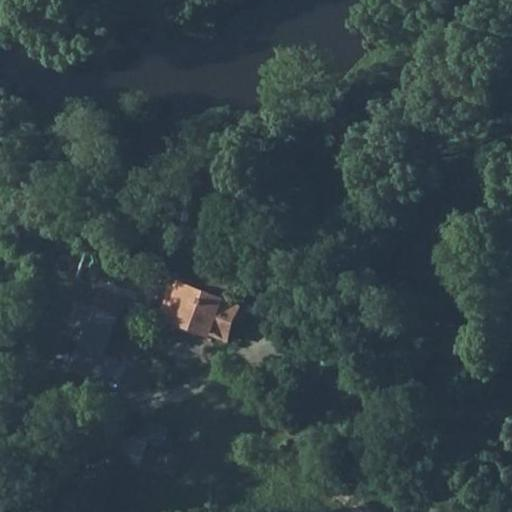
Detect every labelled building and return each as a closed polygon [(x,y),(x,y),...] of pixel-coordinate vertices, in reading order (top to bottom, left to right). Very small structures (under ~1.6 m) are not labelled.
[(79,210),(80,231),(90,230),(90,222),(89,211),(89,210),(79,210)] [(89,211),(90,222),(111,222),(111,210),(89,211)] [(101,252),(114,257),(126,244),(105,236),(101,252)] [(215,279),(211,288),(218,291),(222,281),(215,279)] [(211,288),(209,294),(228,301),(231,293),(224,291),(227,283),(222,281),(218,291),(211,288)] [(209,294),(179,283),(166,316),(230,340),(242,307),(228,301),(209,294)] [(234,286),(227,283),(224,291),(231,293),(234,286)] [(70,340),(86,348),(104,308),(121,315),(128,300),(106,291),(99,308),(87,303),(70,340)] [(107,344),(121,315),(104,308),(86,348),(78,367),(110,380),(119,359),(108,353),(109,351),(107,344)] [(139,416),(131,436),(164,449),(172,429),(139,416)]
